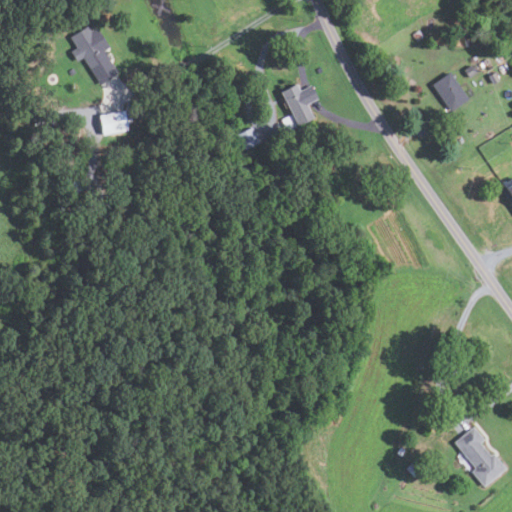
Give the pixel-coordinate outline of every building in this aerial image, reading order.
[(116,72),(102,50),(107,47),(95,27),(91,30),(87,23),(68,35),(75,47),(70,50),(76,60),(82,56),(98,83),(116,72)] [(416,40),(412,33),(418,29),(422,35),(416,40)] [(468,77),(462,69),(470,64),(476,72),(468,77)] [(450,111),(431,83),(449,71),(468,99),(450,111)] [(486,76),(494,71),(499,79),(492,84),(486,76)] [(296,125),(279,91),(296,82),(299,90),(311,84),(317,98),(305,104),(312,117),(296,125)] [(101,134),(98,114),(123,110),(126,130),(101,134)] [(259,141),(252,126),(236,133),(244,149),(259,141)] [(472,426),(453,442),(474,467),(470,471),(482,486),(505,468),(493,452),(489,455),(479,442),(483,439),(472,426)] [(396,453),(400,447),(404,449),(400,456),(396,453)] [(413,476),(406,468),(415,459),(423,467),(413,476)]
